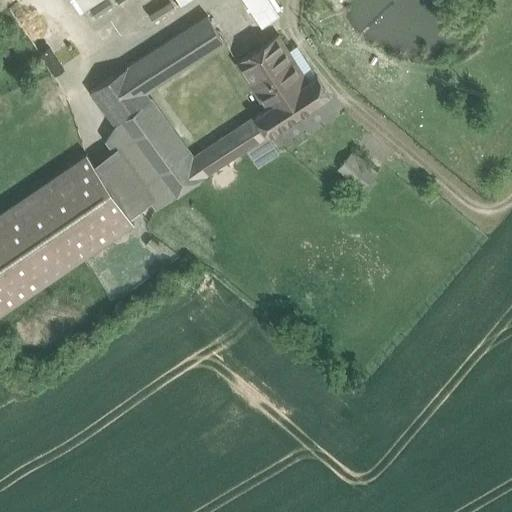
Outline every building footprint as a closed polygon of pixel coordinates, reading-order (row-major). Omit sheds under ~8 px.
[(71,0),(79,11),(96,0),(178,0),(180,3),(184,0),(71,0)] [(275,0),(248,0),(266,26),(285,13),(275,0)] [(207,14),(127,67),(145,91),(147,89),(224,40),(207,14)] [(278,35),(237,63),(266,109),(256,115),(268,134),(328,94),(317,76),(314,78),(308,82),(278,35)] [(194,156),(175,131),(145,91),(127,67),(90,90),(115,123),(106,139),(156,207),(203,176),(268,134),(256,115),(194,156)] [(360,151),(342,165),(360,190),(379,176),(360,151)] [(87,152),(65,167),(0,210),(0,313),(84,256),(134,222),(96,167),(87,152)]
